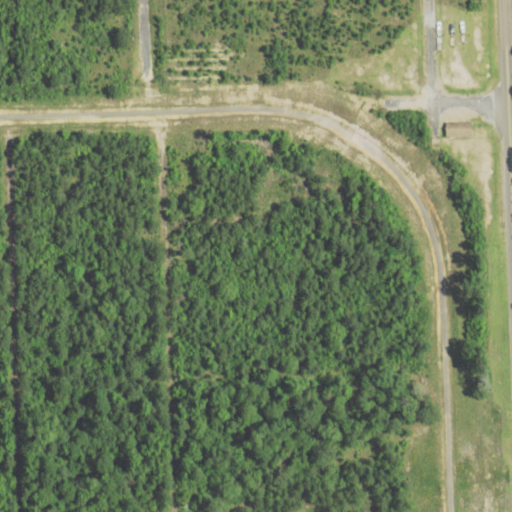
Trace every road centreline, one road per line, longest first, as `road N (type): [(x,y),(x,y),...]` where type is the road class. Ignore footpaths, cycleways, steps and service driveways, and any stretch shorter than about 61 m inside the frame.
road 1 (track): [(165,511),(142,0)]
road 2 (track): [(450,511),(431,0)]
road 3 (track): [(509,96),(0,121)]
road 4 (track): [(11,121),(22,511)]
road 5 (residential): [(511,230),(504,0)]
